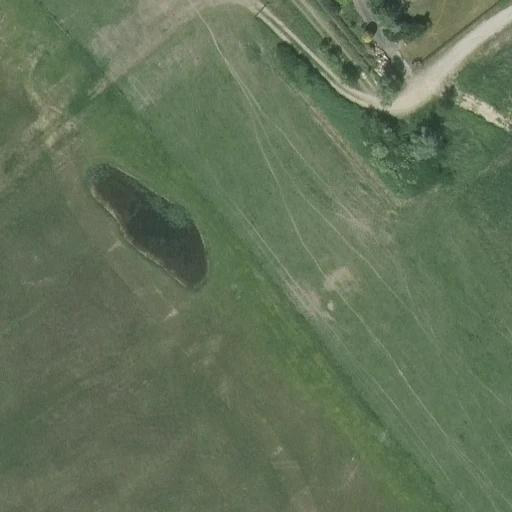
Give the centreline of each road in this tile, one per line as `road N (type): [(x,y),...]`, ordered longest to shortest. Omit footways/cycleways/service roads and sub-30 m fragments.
road 1 (track): [(248,3),(337,90),(377,105)]
road 2 (track): [(377,105),(412,97),(511,15)]
road 3 (track): [(287,0),(361,77),(377,105)]
